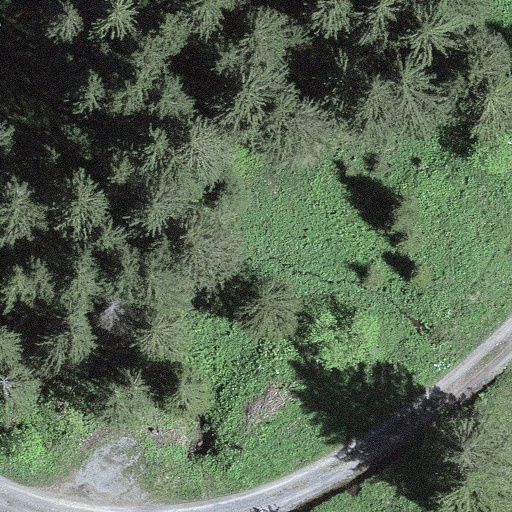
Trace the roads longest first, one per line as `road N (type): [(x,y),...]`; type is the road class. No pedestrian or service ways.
road 1 (track): [(511,334),(400,441),(218,511)]
road 2 (track): [(154,511),(0,488)]
